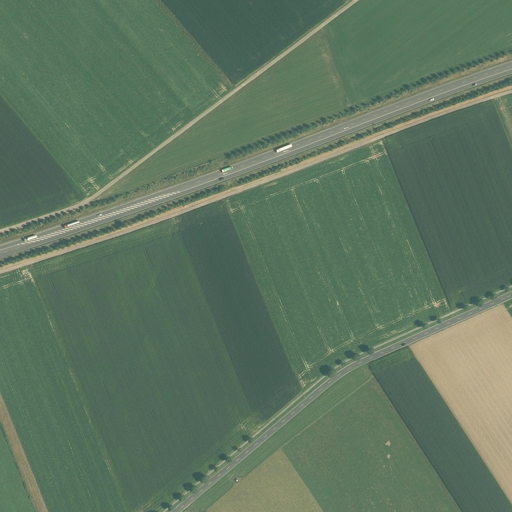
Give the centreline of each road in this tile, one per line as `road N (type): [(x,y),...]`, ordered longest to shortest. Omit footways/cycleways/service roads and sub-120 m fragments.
road 1 (trunk): [(0,252),(511,67)]
road 2 (track): [(0,272),(511,91)]
road 3 (track): [(356,0),(89,200),(0,235)]
road 4 (tertiary): [(511,295),(346,369),(176,511)]
